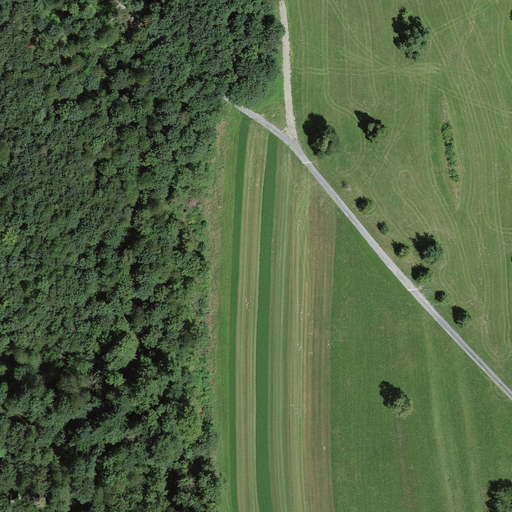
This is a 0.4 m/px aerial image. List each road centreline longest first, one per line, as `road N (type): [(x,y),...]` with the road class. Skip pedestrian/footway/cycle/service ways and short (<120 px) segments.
road 1 (track): [(133,19),(125,36),(138,160),(141,342),(81,511)]
road 2 (track): [(511,396),(404,287),(290,138),(277,0)]
road 3 (track): [(290,138),(223,94),(113,0)]
